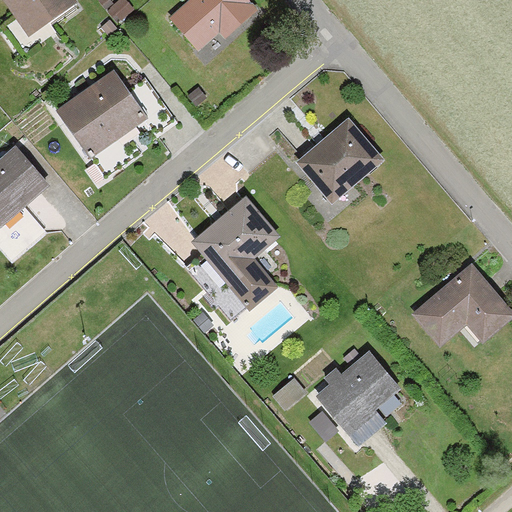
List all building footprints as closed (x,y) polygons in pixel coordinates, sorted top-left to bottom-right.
[(82,0),(19,0),(47,39),(89,9),(82,0)] [(260,0),(193,0),(181,11),(219,52),(268,8),(260,0)] [(114,58),(61,100),(108,160),(161,117),(114,58)] [(355,112),(300,155),(344,210),(398,166),(355,112)] [(15,148),(0,160),(0,227),(48,186),(15,148)] [(250,188),(195,231),(260,312),(290,288),(266,258),(290,238),(250,188)] [(511,296),(477,254),(421,299),(426,317),(459,320),(486,298),(503,319),(511,311),(511,296)] [(370,341),(319,381),(361,433),(412,393),(370,341)] [(290,405),(306,388),(295,377),(278,394),(290,405)] [(326,406),(312,419),(329,439),(344,427),(326,406)]
